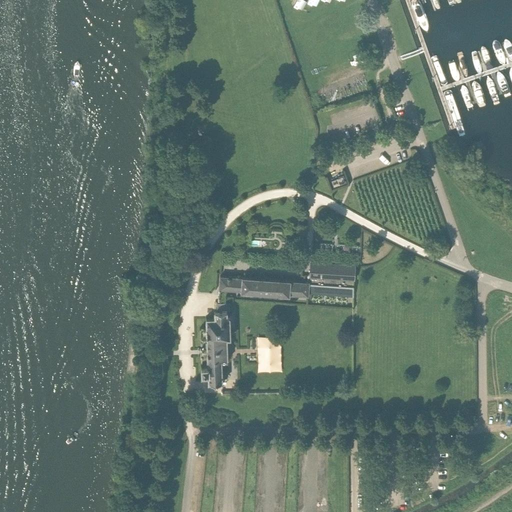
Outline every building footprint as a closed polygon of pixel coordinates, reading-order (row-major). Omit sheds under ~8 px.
[(333,187),(345,183),(342,177),(331,181),(333,187)] [(309,283),(308,294),(353,297),(353,286),(354,266),(311,263),(310,276),(310,283),(309,283)] [(308,294),(309,283),(290,281),(290,280),(242,277),(242,278),(220,276),(219,289),(241,291),(241,292),(253,293),(253,292),(289,295),(289,294),(308,296),(308,294)] [(208,382),(222,382),(223,382),(222,362),(228,361),(227,339),(231,339),(230,316),(228,316),(227,309),(214,310),(214,317),(205,317),(206,327),(202,327),(200,329),(200,338),(202,340),(206,341),(207,365),(200,366),(201,374),(208,374),(208,382)] [(264,368),(279,368),(279,340),(261,340),(260,355),(262,355),(262,364),(264,364),(264,368)]
